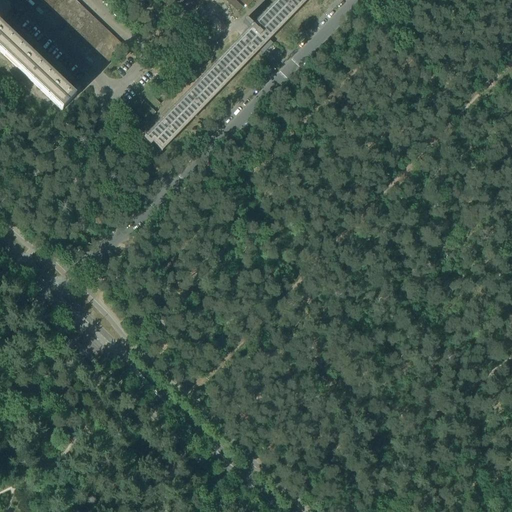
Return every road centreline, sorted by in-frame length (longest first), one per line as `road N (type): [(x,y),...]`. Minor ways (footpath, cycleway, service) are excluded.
road 1 (unknown): [(122,332),(237,192),(421,0)]
road 2 (secondary): [(278,511),(55,295)]
road 3 (tertiary): [(164,193),(347,0)]
road 4 (residential): [(164,193),(111,138),(112,92),(14,0)]
road 5 (tertiary): [(55,295),(164,193)]
